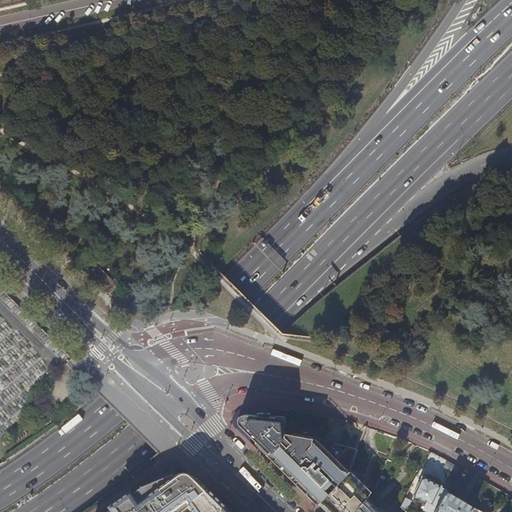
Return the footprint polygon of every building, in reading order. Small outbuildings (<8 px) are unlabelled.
[(97,283),(105,291),(115,282),(98,266),(88,274),(97,283)] [(305,491),(317,503),(339,482),(347,473),(350,470),(354,458),(332,445),(278,440),(276,424),(247,413),(240,410),(235,412),(233,416),(234,420),(238,423),(271,456),(305,491)] [(372,492),(350,470),(347,473),(369,495),(372,492)] [(339,482),(317,503),(326,511),(352,511),(368,496),(369,495),(347,473),(339,482)] [(226,511),(212,497),(197,482),(195,484),(192,480),(192,481),(188,478),(185,478),(182,477),(179,478),(174,481),(172,479),(172,481),(167,482),(167,481),(141,492),(132,498),(131,496),(109,511),(182,511),(187,509),(189,511),(226,511)] [(435,511),(447,492),(447,491),(441,488),(440,487),(441,486),(422,477),(412,495),(426,502),(423,510),(426,511),(435,511)] [(470,511),(473,507),(447,492),(435,511),(470,511)] [(368,496),(352,511),(384,511),(382,510),(379,509),(376,509),(373,505),(372,502),(371,499),(368,496)] [(411,501),(406,498),(401,507),(406,511),(411,501)]
